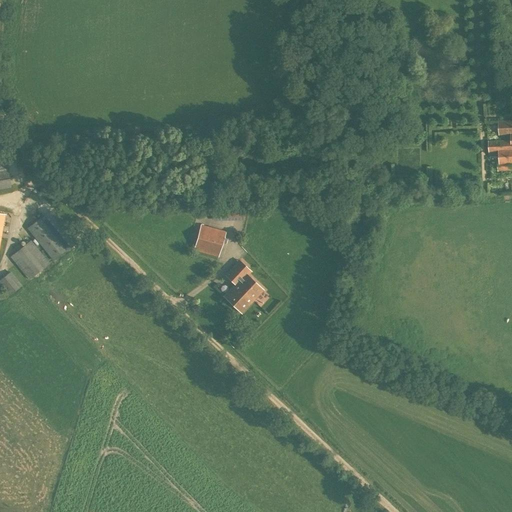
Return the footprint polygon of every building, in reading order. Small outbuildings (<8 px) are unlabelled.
[(499,152),(499,162),(498,162),(498,171),(511,170),(511,120),(498,121),(499,135),(510,134),(510,140),(489,141),(489,153),(499,152)] [(0,189),(11,188),(6,158),(0,158),(0,189)] [(212,208),(213,221),(245,220),(244,208),(212,208)] [(47,212),(27,229),(53,261),(73,245),(47,212)] [(193,250),(218,257),(226,231),(200,224),(193,250)] [(31,240),(10,257),(28,280),(50,264),(31,240)] [(230,281),(235,284),(253,301),(263,290),(249,277),(253,272),(240,260),(225,275),(230,281)] [(22,286),(10,271),(0,279),(0,286),(8,297),(22,286)] [(253,301),(235,284),(223,296),(241,314),(253,301)]
